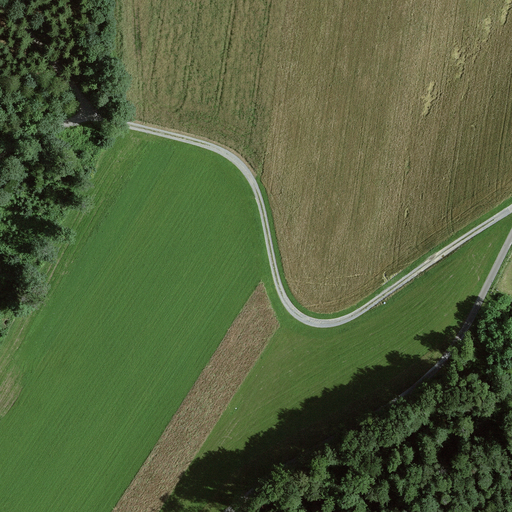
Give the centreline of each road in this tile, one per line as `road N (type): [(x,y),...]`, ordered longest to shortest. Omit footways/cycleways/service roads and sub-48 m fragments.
road 1 (track): [(511,208),(348,320),(308,324),(289,311),(275,282),(259,202),(234,158),(93,118),(1,0)]
road 2 (track): [(220,511),(399,395),(450,351),(511,233)]
